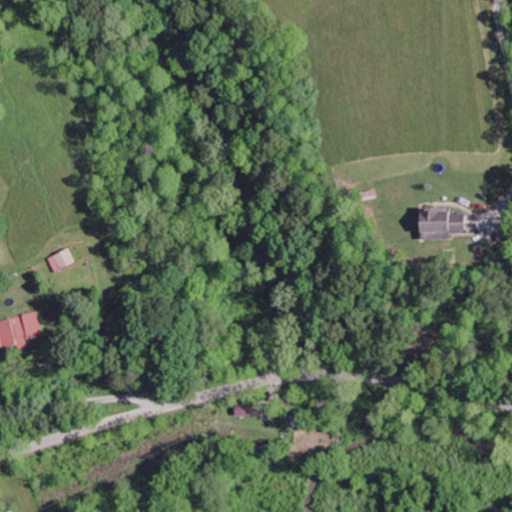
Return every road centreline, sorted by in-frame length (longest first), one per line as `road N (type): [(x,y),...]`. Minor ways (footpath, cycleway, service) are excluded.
road 1 (residential): [(511,390),(338,371),(195,400)]
road 2 (residential): [(0,463),(78,431),(195,400)]
road 3 (residential): [(195,400),(79,402),(0,415)]
